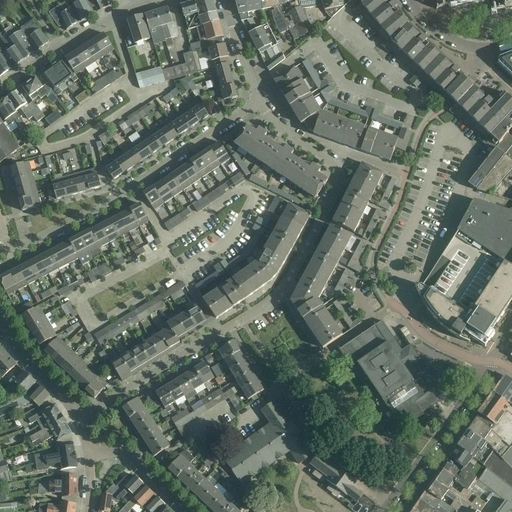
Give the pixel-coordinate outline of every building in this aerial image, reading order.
[(11,0),(2,4),(7,11),(18,4),(15,0),(11,0)] [(94,14),(86,0),(81,0),(72,5),(80,21),(94,14)] [(117,0),(95,0),(100,10),(118,1),(117,0)] [(196,14),(215,8),(212,0),(199,0),(195,2),(196,8),(194,9),(196,14)] [(248,19),(247,13),(246,2),(247,2),(246,0),(234,0),(241,19),(241,20),(241,21),(248,19)] [(262,10),(260,0),(246,0),(247,2),(246,2),(247,13),(251,12),(262,10)] [(276,0),(260,0),(262,10),(274,7),(275,10),(272,11),(274,19),(280,33),(290,29),(278,7),(278,4),(276,0)] [(297,0),(285,0),(286,2),(294,1),(295,3),(287,6),(290,12),(296,25),(297,27),(296,27),(301,36),(312,30),(302,13),(301,9),(299,4),(298,1),(297,0)] [(323,6),(321,0),(297,0),(298,1),(299,4),(301,9),(323,6)] [(321,0),(323,6),(324,11),(343,7),(341,0),(321,0)] [(366,11),(371,16),(368,19),(377,30),(381,28),(386,33),(391,40),(408,25),(409,24),(395,8),(397,6),(393,2),(391,4),(387,0),(366,0),(361,5),(366,11)] [(511,0),(420,0),(420,1),(422,3),(424,0),(435,0),(437,7),(436,9),(437,10),(438,8),(448,7),(448,9),(450,9),(449,6),(459,5),(459,7),(460,7),(460,5),(469,3),(470,5),(471,5),(471,3),(472,3),(472,4),(479,3),(479,2),(480,2),(480,4),(482,4),(481,1),(486,1),(486,2),(487,8),(492,8),(492,9),(491,11),(492,12),(493,10),(504,8),(504,12),(506,11),(505,8),(510,7),(510,8),(511,7),(511,0)] [(184,17),(186,22),(195,19),(194,14),(196,14),(194,9),(196,8),(195,2),(181,6),(183,15),(184,17)] [(63,25),(64,27),(66,31),(77,23),(71,8),(64,13),(61,6),(61,5),(49,13),(59,28),(61,27),(63,25)] [(361,5),(358,7),(360,11),(361,11),(363,13),(366,11),(361,5)] [(162,32),(163,34),(165,40),(167,47),(173,45),(171,38),(167,25),(172,23),(167,8),(156,11),(162,32)] [(215,8),(196,14),(194,14),(195,19),(186,22),(188,30),(204,26),(219,21),(215,8)] [(162,32),(156,11),(144,15),(151,38),(163,34),(162,32)] [(363,13),(368,19),(371,16),(366,11),(363,13)] [(149,39),(142,16),(128,21),(135,43),(149,39)] [(223,36),(219,21),(204,26),(208,40),(223,36)] [(27,39),(29,38),(38,50),(48,43),(40,30),(34,22),(28,26),(26,25),(20,29),(27,39)] [(253,43),(266,37),(272,34),(267,25),(262,28),(258,30),(249,34),(253,41),(253,43)] [(418,68),(424,73),(440,56),(425,42),(427,40),(423,35),(421,38),(408,25),(391,40),(392,41),(391,42),(398,49),(402,52),(399,55),(410,65),(413,62),(418,68)] [(20,29),(14,34),(12,30),(11,30),(10,27),(4,31),(24,60),(34,53),(25,40),(27,39),(20,29)] [(377,30),(382,36),(386,33),(381,28),(377,30)] [(14,67),(24,60),(4,31),(0,33),(0,37),(5,45),(6,44),(10,50),(5,53),(14,67)] [(382,36),(386,40),(389,44),(391,42),(392,41),(391,40),(386,33),(382,36)] [(104,34),(94,40),(104,56),(114,50),(104,34)] [(276,57),(282,53),(278,45),(276,42),(275,41),(272,34),(266,37),(253,43),(255,45),(258,51),(260,54),(271,48),(276,57)] [(84,46),(95,62),(104,56),(94,40),(84,46)] [(388,45),(389,44),(386,40),(381,46),(384,49),(388,45)] [(190,45),(192,53),(196,52),(207,49),(205,41),(190,45)] [(398,49),(391,42),(389,44),(388,45),(391,48),(395,52),(398,49)] [(209,69),(228,64),(229,63),(227,58),(228,57),(225,45),(208,49),(212,61),(206,63),(208,69),(209,69)] [(75,52),(85,68),(95,62),(84,46),(75,52)] [(75,75),(85,68),(75,52),(65,59),(75,75)] [(172,68),(176,78),(197,72),(192,52),(183,55),(185,64),(172,68)] [(202,71),(196,52),(192,53),(196,66),(197,72),(202,71)] [(511,76),(511,52),(499,58),(498,63),(511,76)] [(284,58),(282,53),(265,65),(266,68),(269,71),(284,58)] [(0,76),(11,69),(1,55),(0,55),(0,76)] [(432,87),(438,92),(441,89),(446,94),(452,100),(456,104),(472,87),(468,82),(458,73),(460,71),(455,67),(453,69),(440,56),(424,73),(430,78),(435,84),(432,87)] [(62,60),(57,64),(56,64),(56,63),(52,66),(52,67),(64,84),(71,79),(74,83),(78,80),(74,74),(72,75),(62,60)] [(418,68),(413,62),(410,65),(416,71),(418,68)] [(228,64),(209,69),(212,80),(231,75),(228,64)] [(64,84),(52,67),(42,74),(53,89),(58,96),(61,93),(58,88),(59,87),(64,84)] [(165,80),(161,70),(161,68),(135,74),(140,88),(165,81),(164,81),(165,80)] [(165,80),(176,78),(172,68),(161,70),(165,80)] [(328,139),(336,118),(321,112),(294,68),(274,80),(301,124),(303,123),(307,128),(308,130),(314,132),(313,134),(328,139)] [(416,71),(418,73),(421,76),(424,73),(418,68),(416,71)] [(424,79),(427,81),(430,78),(424,73),(421,76),(424,79)] [(215,91),(234,86),(231,75),(212,80),(215,91)] [(42,87),(35,77),(22,87),(32,101),(38,97),(40,99),(46,96),(47,98),(53,105),(58,100),(51,90),(52,89),(47,83),(46,84),(47,84),(42,87)] [(99,81),(101,84),(104,88),(109,85),(104,78),(99,81)] [(427,81),(432,87),(435,84),(430,78),(427,81)] [(237,97),(234,86),(215,91),(218,102),(237,97)] [(511,100),(504,93),(494,104),(488,98),(486,100),(472,87),(456,104),(462,109),(467,114),(464,117),(473,126),(475,128),(478,125),(484,130),(489,136),(495,130),(496,128),(500,124),(509,115),(511,111),(511,100)] [(438,92),(440,94),(443,97),(446,94),(441,89),(438,92)] [(6,98),(16,112),(20,108),(29,120),(33,117),(37,122),(44,118),(33,102),(28,105),(21,96),(20,96),(16,91),(6,98)] [(10,134),(18,128),(28,142),(33,138),(34,138),(32,135),(27,128),(22,120),(18,116),(16,112),(6,98),(6,99),(0,102),(0,114),(6,122),(3,124),(10,134)] [(188,107),(199,123),(208,116),(198,100),(188,107)] [(462,109),(456,104),(453,107),(456,110),(459,112),(462,109)] [(150,112),(146,105),(136,112),(141,119),(150,112)] [(178,113),(189,129),(199,123),(188,107),(178,113)] [(459,112),(464,117),(467,114),(462,109),(459,112)] [(493,152),(505,137),(504,137),(511,127),(511,111),(509,115),(500,124),(496,128),(495,130),(489,136),(487,139),(486,139),(482,143),(493,151),(493,152)] [(141,119),(136,112),(127,118),(131,125),(141,119)] [(47,122),(50,126),(62,117),(59,113),(47,122)] [(180,135),(189,129),(178,113),(169,120),(180,135)] [(131,125),(127,118),(128,120),(124,123),(123,121),(117,125),(122,131),(131,125)] [(398,140),(336,118),(328,139),(390,162),(395,148),(398,140)] [(3,124),(0,119),(0,161),(6,157),(19,147),(10,134),(3,124)] [(170,142),(180,135),(169,120),(160,126),(170,142)] [(122,131),(117,125),(112,129),(113,131),(109,133),(112,138),(122,131)] [(484,130),(478,125),(475,128),(481,133),(484,130)] [(150,132),(161,148),(170,142),(160,126),(150,132)] [(256,132),(246,126),(234,144),(315,199),(327,180),(317,174),(320,170),(312,164),(309,168),(291,156),(293,152),(285,146),(283,150),(264,137),(267,133),(259,128),(256,132)] [(511,127),(504,137),(505,137),(493,152),(490,156),(468,184),(477,191),(490,173),(511,145),(511,127)] [(239,133),(236,129),(220,139),(224,144),(239,133)] [(401,131),(398,140),(395,148),(405,152),(411,133),(402,129),(401,131)] [(481,133),(483,135),(487,139),(489,136),(484,130),(481,133)] [(151,155),(161,148),(150,132),(141,139),(151,155)] [(131,145),(142,161),(151,155),(141,139),(131,145)] [(219,143),(209,149),(220,165),(230,158),(219,143)] [(122,152),(132,167),(142,161),(131,145),(122,152)] [(491,194),(511,168),(511,145),(490,173),(477,191),(490,195),(491,194)] [(211,171),(220,165),(209,149),(200,156),(211,171)] [(123,174),(132,167),(122,152),(112,158),(123,174)] [(249,174),(236,153),(232,156),(246,176),(249,174)] [(191,162),(201,178),(211,171),(200,156),(191,162)] [(113,180),(123,174),(112,158),(103,164),(113,180)] [(10,167),(13,178),(31,173),(28,162),(10,167)] [(192,184),(201,178),(191,162),(181,168),(192,184)] [(383,174),(362,163),(333,223),(354,233),(383,174)] [(192,184),(181,168),(172,175),(182,191),(192,184)] [(492,195),(511,201),(511,168),(491,194),(492,195)] [(96,169),(84,172),(89,190),(101,187),(96,169)] [(89,190),(84,172),(73,175),(78,194),(89,190)] [(31,173),(13,178),(16,189),(35,184),(31,173)] [(235,187),(245,180),(240,173),(234,176),(236,179),(232,182),(235,187)] [(78,194),(73,175),(62,178),(67,197),(78,194)] [(162,181),(173,197),(182,191),(172,175),(162,181)] [(268,184),(251,176),(249,181),(266,189),(268,184)] [(56,200),(67,197),(62,178),(51,181),(56,200)] [(153,188),(163,203),(173,197),(162,181),(153,188)] [(35,184),(16,189),(19,200),(38,195),(35,184)] [(216,200),(226,193),(224,192),(221,186),(211,193),(216,200)] [(313,208),(270,186),(268,190),(311,212),(313,208)] [(163,203),(153,188),(143,194),(154,210),(163,203)] [(41,206),(38,195),(19,200),(22,211),(41,206)] [(472,202),(457,231),(458,232),(511,267),(511,212),(473,200),(472,202)] [(140,204),(130,210),(139,227),(149,221),(140,204)] [(289,204),(257,262),(277,274),(295,242),(310,215),(289,204)] [(129,232),(139,227),(130,210),(120,215),(129,232)] [(179,215),(173,218),(178,225),(188,219),(186,217),(183,212),(179,215)] [(110,220),(119,237),(129,232),(120,215),(110,220)] [(169,232),(178,225),(173,218),(167,222),(164,224),(167,230),(167,229),(169,232)] [(100,226),(109,242),(119,237),(110,220),(100,226)] [(100,226),(90,231),(98,248),(109,242),(100,226)] [(349,252),(356,239),(331,226),(299,285),(320,296),(344,250),(349,252)] [(90,231),(79,236),(88,253),(98,248),(90,231)] [(511,298),(511,267),(458,232),(423,285),(415,287),(416,290),(418,294),(419,296),(420,298),(422,302),(423,304),(425,307),(426,309),(428,311),(429,313),(431,315),(434,319),(438,323),(439,324),(440,325),(443,328),(445,329),(448,331),(453,335),(456,337),(460,339),(462,340),(465,342),(469,343),(472,339),(485,347),(494,333),(490,331),(511,298)] [(69,241),(78,258),(88,253),(79,236),(69,241)] [(59,247),(68,264),(78,258),(69,241),(59,247)] [(58,269),(68,264),(59,247),(49,252),(58,269)] [(49,252),(39,257),(48,274),(58,269),(49,252)] [(29,263),(38,279),(48,274),(39,257),(29,263)] [(257,262),(203,300),(216,319),(245,299),(271,281),(277,274),(257,262)] [(29,263),(19,268),(28,285),(38,279),(29,263)] [(352,269),(359,273),(361,269),(354,265),(352,269)] [(28,285),(19,268),(9,273),(18,290),(28,285)] [(18,290),(9,273),(0,277),(0,281),(7,295),(18,290)] [(185,287),(182,282),(177,285),(180,290),(185,287)] [(318,299),(320,296),(299,285),(291,301),(301,316),(320,303),(318,299)] [(166,299),(163,294),(158,297),(161,302),(166,299)] [(342,336),(320,303),(301,316),(323,349),(342,336)] [(27,309),(25,305),(16,310),(18,314),(27,309)] [(159,310),(156,305),(151,308),(154,313),(159,310)] [(22,316),(28,326),(44,316),(38,306),(22,316)] [(197,306),(187,312),(198,330),(208,324),(197,306)] [(198,330),(187,312),(177,318),(188,336),(198,330)] [(141,314),(136,317),(139,322),(144,319),(141,314)] [(34,336),(50,326),(44,316),(28,326),(34,336)] [(188,336),(177,318),(167,324),(169,328),(170,328),(178,342),(179,341),(188,336)] [(338,350),(352,369),(394,340),(382,321),(340,349),(338,350)] [(122,325),(117,328),(120,334),(125,330),(122,325)] [(50,326),(34,336),(40,346),(56,336),(50,326)] [(400,330),(405,337),(410,333),(405,326),(400,330)] [(170,328),(169,328),(160,334),(171,352),(181,346),(179,341),(178,342),(170,328)] [(160,334),(150,340),(161,358),(171,352),(160,334)] [(44,351),(53,359),(66,345),(57,337),(44,351)] [(105,342),(102,337),(97,340),(100,345),(105,342)] [(224,361),(243,350),(236,339),(218,351),(224,361)] [(161,358),(150,340),(140,346),(151,364),(161,358)] [(394,340),(352,369),(395,432),(411,421),(412,422),(422,415),(421,414),(437,403),(411,364),(420,359),(410,345),(402,351),(394,340)] [(61,367),(74,353),(66,345),(53,359),(61,367)] [(140,346),(131,351),(142,370),(151,364),(140,346)] [(0,375),(2,377),(16,365),(7,354),(1,348),(0,349),(0,375)] [(230,370),(248,359),(243,350),(224,361),(230,370)] [(131,351),(121,357),(132,376),(142,370),(131,351)] [(69,375),(82,361),(74,353),(61,367),(69,375)] [(122,382),(132,376),(121,357),(111,363),(122,382)] [(236,380),(254,369),(248,359),(230,370),(236,380)] [(193,366),(204,384),(214,378),(203,360),(193,366)] [(69,375),(77,383),(91,369),(82,361),(69,375)] [(183,372),(194,390),(204,384),(193,366),(183,372)] [(219,371),(216,366),(211,369),(214,374),(219,371)] [(86,391),(99,377),(91,369),(77,383),(86,391)] [(242,390),(260,379),(254,369),(236,380),(242,390)] [(36,383),(23,371),(13,382),(6,390),(11,394),(17,387),(25,394),(36,383)] [(184,396),(194,390),(183,372),(173,378),(184,396)] [(511,381),(504,376),(492,393),(511,406),(511,381)] [(107,385),(99,377),(86,391),(94,399),(107,385)] [(223,382),(220,377),(215,380),(218,385),(223,382)] [(163,384),(175,402),(184,396),(173,378),(163,384)] [(266,389),(260,379),(242,390),(248,400),(266,389)] [(165,408),(165,410),(167,413),(171,411),(169,406),(175,402),(163,384),(153,390),(165,408)] [(39,386),(33,393),(29,397),(28,396),(27,395),(7,403),(0,406),(0,417),(15,411),(14,409),(32,401),(39,407),(49,396),(39,386)] [(234,395),(231,390),(226,393),(229,398),(234,395)] [(152,404),(157,401),(154,396),(151,391),(146,395),(147,397),(146,397),(150,405),(152,404)] [(511,406),(492,393),(478,413),(481,415),(478,419),(510,448),(511,445),(511,406)] [(120,410),(126,420),(144,409),(138,399),(120,410)] [(288,422),(273,402),(261,411),(270,424),(222,458),(242,486),(290,452),(299,465),(303,462),(311,456),(297,436),(299,435),(289,421),(288,422)] [(242,409),(239,403),(234,407),(237,412),(242,409)] [(43,418),(46,423),(61,414),(60,414),(55,405),(28,420),(31,425),(43,418)] [(144,409),(126,420),(132,430),(151,419),(144,409)] [(194,412),(197,417),(202,414),(199,409),(194,412)] [(169,415),(167,413),(165,410),(160,413),(163,418),(169,415)] [(192,420),(197,417),(194,412),(189,415),(192,420)] [(66,423),(61,414),(46,423),(48,427),(30,438),(32,442),(33,442),(37,440),(39,439),(66,423)] [(171,419),(174,424),(179,421),(176,416),(171,419)] [(501,458),(502,459),(510,448),(478,419),(477,418),(470,430),(469,429),(468,430),(489,446),(501,458)] [(139,439),(157,428),(151,419),(132,430),(139,439)] [(183,428),(179,421),(174,424),(178,431),(183,428)] [(71,433),(66,424),(66,423),(39,439),(37,440),(31,443),(34,447),(41,443),(54,436),(57,441),(62,438),(71,433)] [(157,428),(139,439),(145,449),(163,437),(157,428)] [(511,489),(511,469),(502,459),(501,458),(489,446),(468,430),(466,428),(454,445),(479,464),(482,466),(511,489)] [(188,436),(185,431),(180,434),(183,439),(188,436)] [(0,445),(13,441),(11,437),(0,440),(0,445)] [(163,437),(145,449),(151,459),(169,447),(163,437)] [(201,452),(205,448),(199,442),(194,445),(201,452)] [(511,489),(482,466),(479,464),(454,445),(448,454),(450,456),(461,465),(472,473),(471,475),(476,479),(492,491),(503,500),(511,506),(511,489)] [(511,445),(510,448),(502,459),(511,469),(511,445)] [(45,455),(46,461),(75,457),(73,446),(58,449),(58,453),(45,455)] [(209,452),(205,448),(201,452),(205,456),(209,452)] [(174,480),(189,465),(194,459),(185,451),(173,459),(176,462),(174,463),(171,459),(159,466),(174,480)] [(356,483),(318,454),(310,465),(328,478),(326,480),(338,490),(346,496),(347,495),(357,503),(363,495),(353,487),(356,483)] [(75,457),(46,461),(39,462),(40,469),(60,466),(61,470),(77,468),(75,457)] [(217,468),(221,463),(217,459),(213,464),(217,468)] [(3,461),(0,461),(0,473),(9,471),(6,461),(4,461),(3,461)] [(439,472),(455,483),(470,493),(483,504),(492,491),(476,479),(471,475),(454,462),(453,464),(451,463),(450,464),(447,461),(439,472)] [(230,471),(221,463),(217,468),(221,472),(226,476),(230,471)] [(197,472),(189,465),(174,480),(182,488),(197,472)] [(9,471),(0,473),(0,484),(11,481),(9,471)] [(205,480),(197,472),(182,488),(191,496),(205,480)] [(455,483),(439,472),(432,481),(457,499),(475,511),(482,511),(487,506),(483,504),(470,493),(455,483)] [(39,484),(38,489),(49,487),(77,487),(77,476),(62,476),(62,480),(49,480),(49,481),(39,484)] [(115,480),(102,492),(102,494),(99,511),(101,511),(109,511),(112,495),(119,501),(128,491),(133,496),(143,485),(134,476),(129,480),(126,477),(120,483),(123,486),(122,487),(115,480)] [(231,486),(235,482),(231,478),(227,482),(231,486)] [(199,504),(214,488),(205,480),(191,496),(199,504)] [(475,511),(457,499),(432,481),(419,501),(434,511),(475,511)] [(235,490),(240,494),(243,490),(235,482),(231,486),(235,490)] [(129,511),(133,508),(136,511),(141,511),(145,509),(143,507),(154,495),(144,486),(132,499),(119,511),(129,511)] [(49,487),(38,489),(38,493),(62,493),(62,498),(77,498),(77,487),(49,487)] [(222,496),(214,488),(199,504),(207,511),(222,496)] [(241,493),(249,500),(253,496),(245,488),(244,490),(243,490),(240,494),(241,493)] [(492,491),(483,504),(487,506),(482,511),(511,511),(511,506),(503,500),(492,491)] [(207,511),(222,511),(231,504),(222,496),(207,511)] [(258,500),(253,496),(249,500),(254,504),(258,500)] [(145,509),(141,511),(158,511),(165,505),(156,497),(145,509)] [(434,511),(419,501),(412,510),(414,511),(434,511)] [(47,511),(55,511),(75,511),(76,504),(61,502),(60,506),(48,505),(39,504),(38,510),(47,511)]
